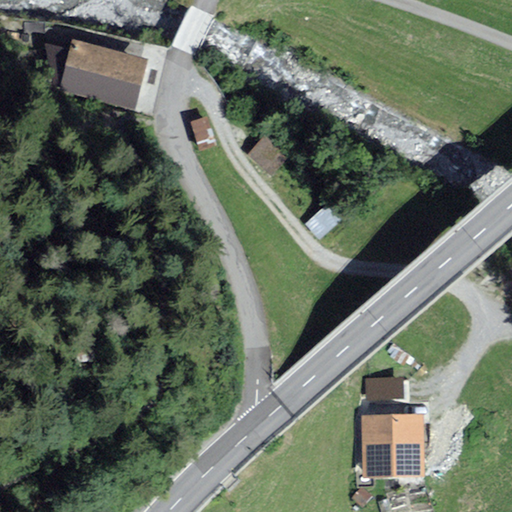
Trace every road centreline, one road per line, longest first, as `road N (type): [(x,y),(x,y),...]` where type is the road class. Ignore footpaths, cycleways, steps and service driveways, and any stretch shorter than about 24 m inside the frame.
road 1 (secondary): [(511,212),(172,511)]
road 2 (track): [(178,57),(329,272),(389,391)]
road 3 (track): [(511,334),(329,272)]
road 4 (unclassified): [(511,41),(397,0)]
